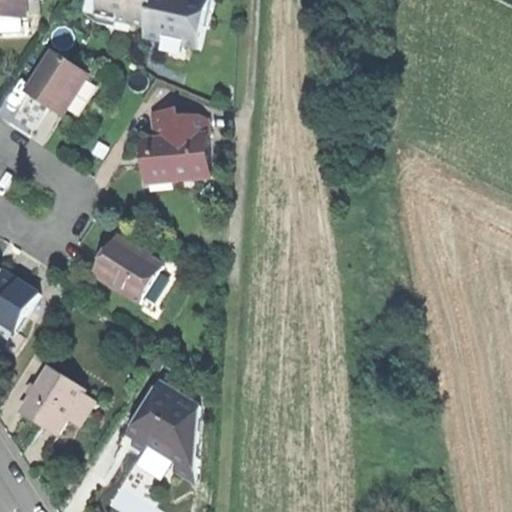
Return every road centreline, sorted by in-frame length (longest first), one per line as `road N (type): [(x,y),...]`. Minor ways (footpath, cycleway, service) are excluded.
road 1 (track): [(220,511),(253,0)]
road 2 (residential): [(0,218),(40,240),(67,235),(83,199),(62,175),(0,148)]
